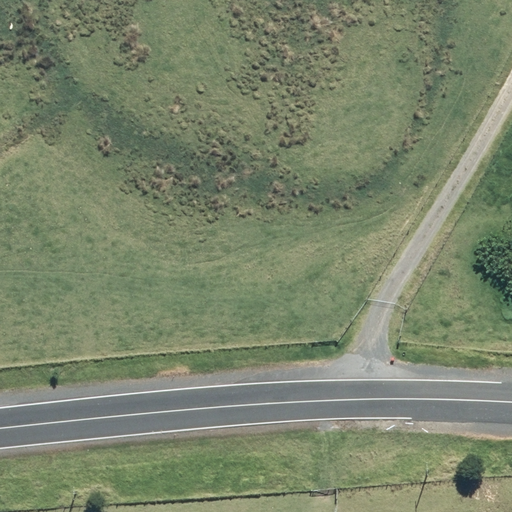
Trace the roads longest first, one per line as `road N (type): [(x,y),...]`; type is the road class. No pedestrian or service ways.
road 1 (secondary): [(0,430),(381,397),(511,402)]
road 2 (unknown): [(319,401),(353,315),(511,30)]
